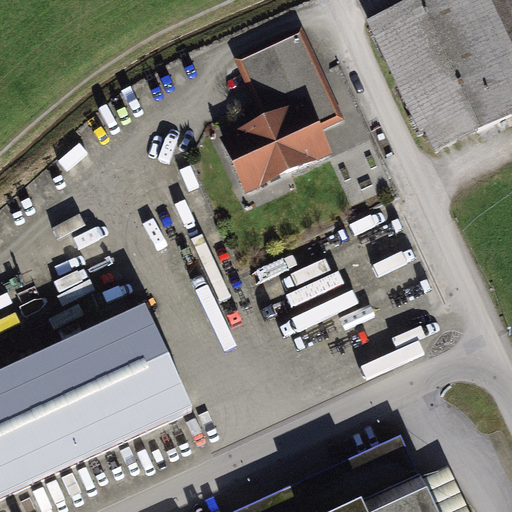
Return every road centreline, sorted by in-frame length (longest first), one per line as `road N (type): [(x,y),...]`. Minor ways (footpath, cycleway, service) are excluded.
road 1 (residential): [(492,349),(140,511)]
road 2 (residential): [(492,349),(337,0)]
